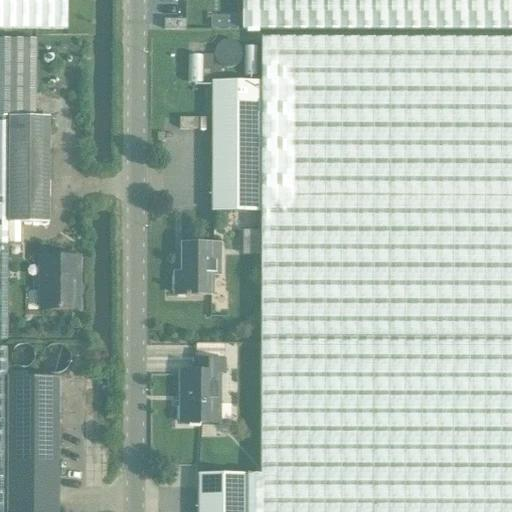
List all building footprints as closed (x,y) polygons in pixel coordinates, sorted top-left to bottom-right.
[(0,0),(0,31),(66,32),(66,0),(0,0)] [(511,0),(241,0),(242,31),(511,31),(511,0)] [(184,31),(184,21),(164,20),(164,31),(184,31)] [(36,40),(0,40),(0,340),(7,341),(7,244),(21,244),(20,223),(8,223),(9,116),(36,116),(36,40)] [(247,475),(246,511),(511,511),(511,40),(259,40),(259,81),(259,211),(258,341),(259,350),(259,475),(247,475)] [(259,211),(259,81),(212,81),(211,211),(259,211)] [(198,115),(180,115),(180,126),(198,126),(198,115)] [(49,116),(36,116),(9,116),(8,223),(20,223),(48,223),(49,116)] [(211,274),(218,274),(217,245),(182,245),(182,273),(175,273),(176,296),(211,296),(211,274)] [(78,310),(78,257),(39,256),(39,310),(78,310)] [(217,372),(222,372),(222,361),(193,361),(193,372),(180,372),(181,423),(217,423),(217,372)] [(56,511),(58,378),(6,377),(5,511),(56,511)] [(246,511),(247,475),(196,475),(195,511),(246,511)]
